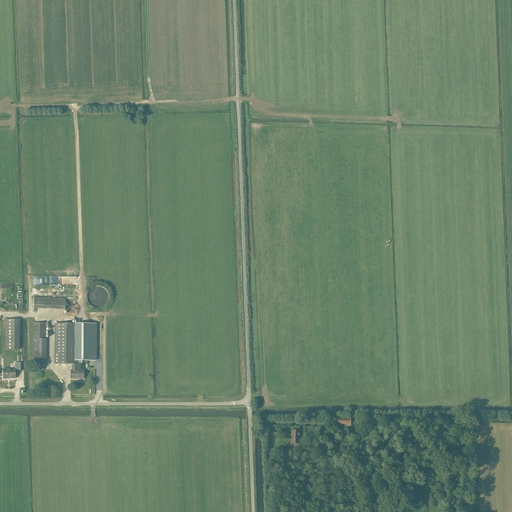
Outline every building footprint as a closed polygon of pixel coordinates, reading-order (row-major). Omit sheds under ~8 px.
[(92,306),(102,307),(102,304),(106,304),(107,296),(103,295),(103,290),(97,289),(97,291),(93,290),(92,294),(96,294),(96,297),(93,297),(92,306)] [(33,309),(65,310),(65,298),(33,297),(33,309)] [(15,319),(5,319),(5,349),(15,349),(19,349),(19,319),(15,319)] [(45,359),(46,323),(33,322),(33,359),(45,359)] [(76,364),(78,364),(78,361),(96,361),(96,324),(78,324),(54,324),(54,364),(72,364),(76,364)] [(15,370),(20,370),(20,362),(14,362),(15,369),(3,369),(3,377),(10,377),(10,378),(15,378),(15,370)] [(71,370),(71,379),(83,379),(83,370),(76,370),(76,364),(72,364),(71,370)] [(292,443),(294,444),(294,447),(301,447),(301,443),(299,443),(300,431),(292,431),(292,443)]
